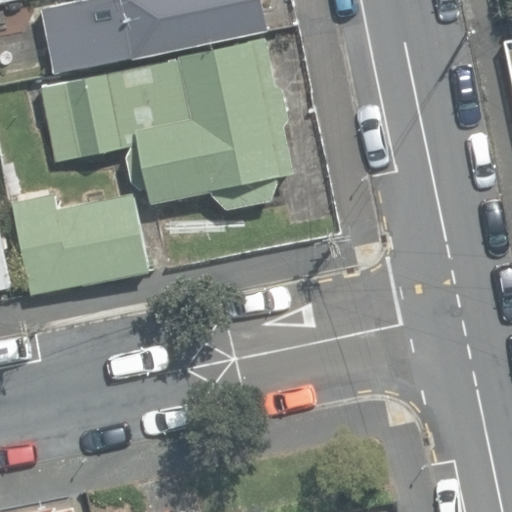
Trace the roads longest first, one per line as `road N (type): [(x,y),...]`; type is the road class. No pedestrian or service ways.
road 1 (residential): [(470,314),(0,403)]
road 2 (residential): [(470,314),(402,0)]
road 3 (residential): [(507,511),(470,314)]
